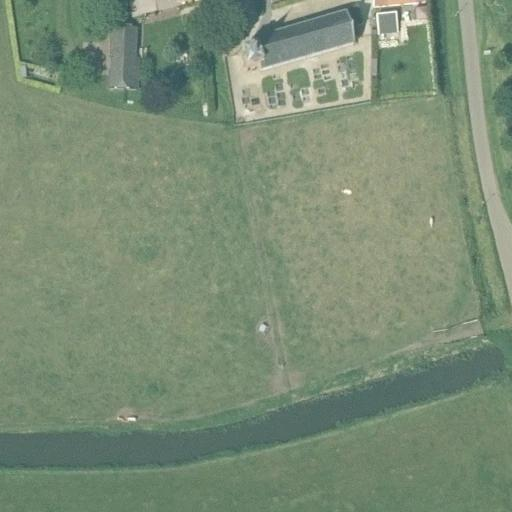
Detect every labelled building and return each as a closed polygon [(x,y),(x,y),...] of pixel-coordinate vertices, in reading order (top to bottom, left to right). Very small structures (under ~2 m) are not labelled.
[(178,6),(180,5),(200,1),(199,0),(128,0),(132,12),(177,1),(178,6)] [(372,0),(373,10),(425,5),(424,0),(372,0)] [(353,29),(361,26),(357,9),(344,12),(345,16),(250,43),(253,50),(239,54),(244,72),(259,68),(261,73),(352,46),(351,41),(356,39),(353,29)] [(378,31),(379,31),(379,37),(398,36),(398,29),(397,15),(376,17),(378,31)] [(111,29),(111,45),(109,90),(136,90),(137,60),(133,60),(134,30),(111,29)]
